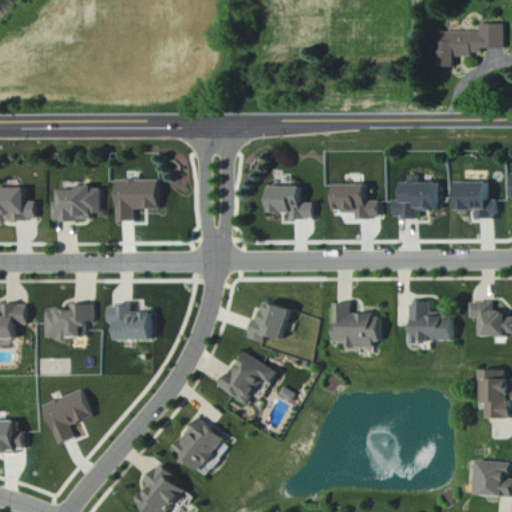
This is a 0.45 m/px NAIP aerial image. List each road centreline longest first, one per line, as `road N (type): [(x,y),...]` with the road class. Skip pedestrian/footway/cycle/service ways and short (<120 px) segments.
road 1 (residential): [(511,118),(0,123)]
road 2 (residential): [(511,262),(0,264)]
road 3 (residential): [(73,511),(186,373),(208,319),(217,251)]
road 4 (residential): [(217,251),(227,229),(229,122)]
road 5 (residential): [(207,122),(207,209),(217,251)]
